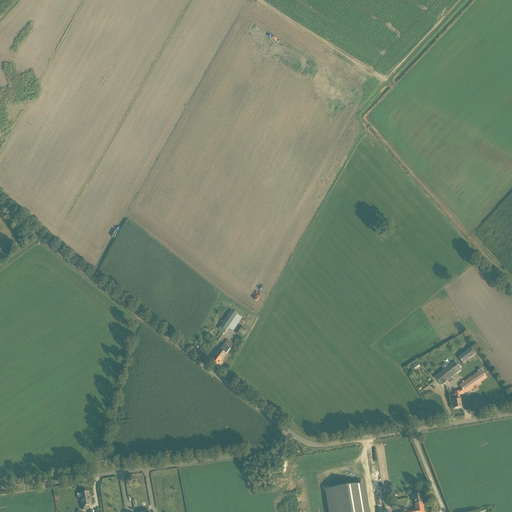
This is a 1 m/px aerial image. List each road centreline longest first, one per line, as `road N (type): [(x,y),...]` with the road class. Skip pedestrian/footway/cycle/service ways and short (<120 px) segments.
road 1 (unclassified): [(287,433),(0,204)]
road 2 (unclassified): [(0,488),(260,452),(287,433)]
road 3 (unclassified): [(287,433),(317,446),(511,413)]
